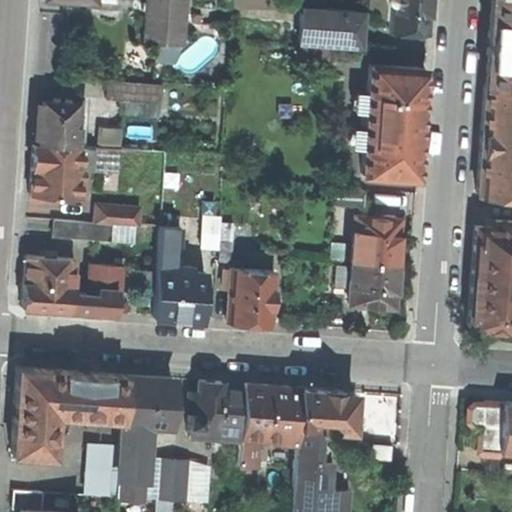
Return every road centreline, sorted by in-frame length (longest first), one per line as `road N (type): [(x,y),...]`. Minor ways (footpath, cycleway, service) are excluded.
road 1 (residential): [(0,321),(436,362)]
road 2 (residential): [(463,0),(436,362)]
road 3 (residential): [(14,0),(0,184)]
road 4 (residential): [(436,362),(425,511)]
